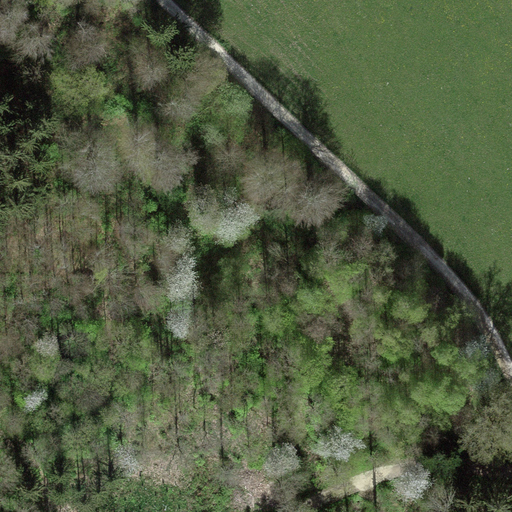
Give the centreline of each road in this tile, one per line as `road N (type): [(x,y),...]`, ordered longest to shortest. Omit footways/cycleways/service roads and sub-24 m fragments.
road 1 (track): [(162,0),(423,253),(489,334),(511,384)]
road 2 (track): [(303,511),(413,466),(511,471)]
